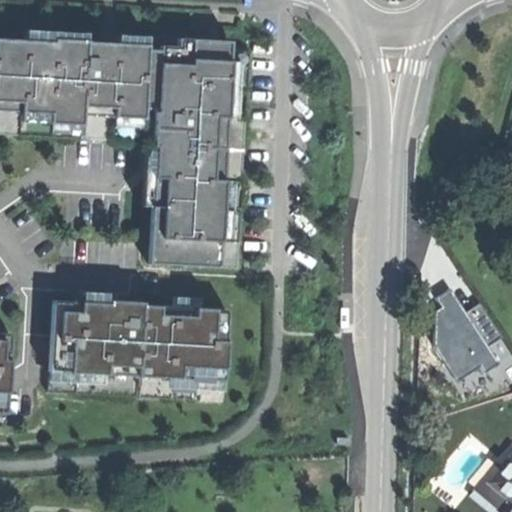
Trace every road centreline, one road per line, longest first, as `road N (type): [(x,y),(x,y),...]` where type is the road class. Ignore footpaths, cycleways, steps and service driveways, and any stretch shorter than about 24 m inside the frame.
road 1 (secondary): [(377,511),(386,150)]
road 2 (secondary): [(386,150),(427,21)]
road 3 (secondary): [(363,24),(386,150)]
